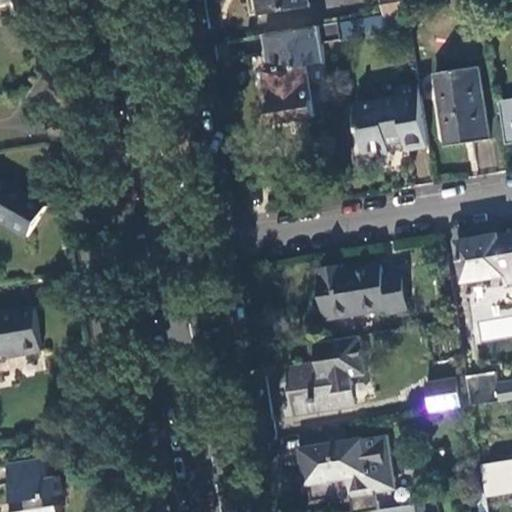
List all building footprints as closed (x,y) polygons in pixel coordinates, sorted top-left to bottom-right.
[(310,4),(309,0),(260,0),(263,12),(310,4)] [(384,0),(388,15),(408,12),(406,0),(384,0)] [(371,31),(410,24),(408,12),(388,15),(319,26),(322,44),(342,40),(342,37),(371,31)] [(267,61),(269,73),(308,67),(325,64),(322,44),(319,26),(266,34),(271,61),(267,61)] [(269,73),(277,122),(315,116),(314,104),(312,92),(308,67),(269,73)] [(490,140),(479,67),(436,74),(448,146),(490,140)] [(410,149),(430,146),(420,85),(400,88),(401,98),(358,105),(366,153),(391,149),(390,144),(409,142),(410,149)] [(511,98),(499,100),(506,144),(511,143),(511,98)] [(391,152),(410,149),(409,142),(390,144),(391,149),(391,152)] [(49,209),(0,180),(0,219),(32,237),(49,209)] [(509,286),(511,285),(511,232),(460,241),(465,282),(506,275),(509,286)] [(321,270),(329,320),(329,319),(388,310),(389,314),(410,311),(403,272),(384,276),(381,265),(339,271),(339,267),(321,270)] [(40,310),(0,316),(0,359),(30,354),(30,356),(48,353),(40,310)] [(322,363),(292,368),(299,414),(358,406),(353,376),(367,374),(361,336),(311,344),(313,354),(321,358),(322,363)] [(497,372),(468,377),(473,406),(502,401),(497,372)] [(441,393),(444,410),(470,406),(467,388),(441,393)] [(365,424),(302,434),(304,449),(368,438),(365,424)] [(400,488),(391,435),(368,438),(304,449),(313,503),(347,497),(346,490),(353,489),(356,511),(371,511),(374,511),(384,510),(381,492),(400,488)] [(51,461),(14,467),(20,505),(23,505),(24,511),(64,511),(65,507),(59,509),(59,499),(66,498),(63,479),(54,480),(51,461)] [(511,461),(488,465),(493,496),(511,493),(511,461)] [(493,496),(488,465),(483,465),(488,497),(493,496)] [(454,486),(456,498),(471,495),(469,484),(454,486)] [(437,511),(436,501),(384,510),(374,511),(437,511)]
